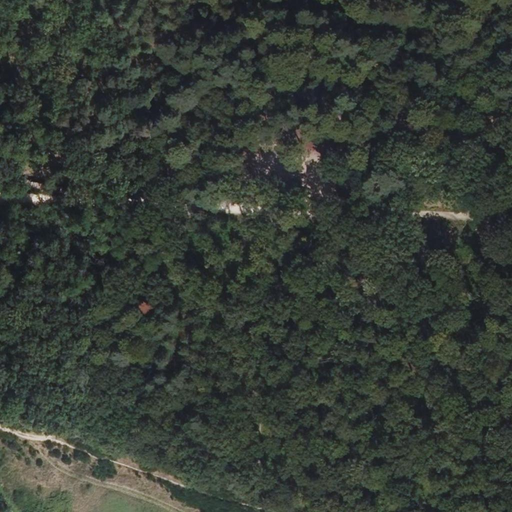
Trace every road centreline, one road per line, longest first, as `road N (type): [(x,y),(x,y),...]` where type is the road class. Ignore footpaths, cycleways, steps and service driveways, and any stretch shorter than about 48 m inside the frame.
road 1 (track): [(0,198),(258,208)]
road 2 (track): [(258,208),(511,215)]
road 3 (track): [(258,208),(273,0)]
road 4 (track): [(70,0),(0,114)]
